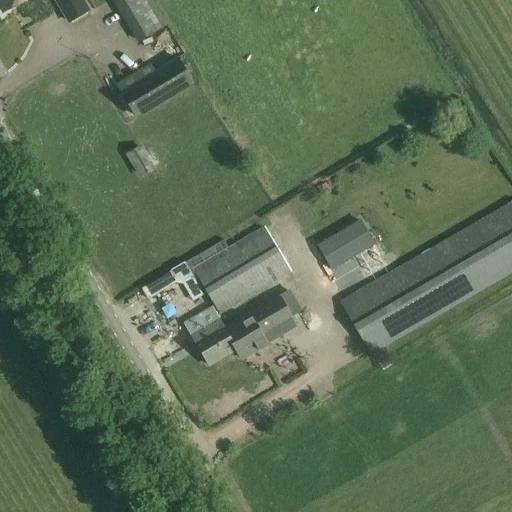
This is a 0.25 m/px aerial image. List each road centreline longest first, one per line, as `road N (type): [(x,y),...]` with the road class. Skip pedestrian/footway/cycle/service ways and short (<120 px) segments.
road 1 (unclassified): [(236,511),(0,118)]
road 2 (track): [(189,511),(0,202)]
